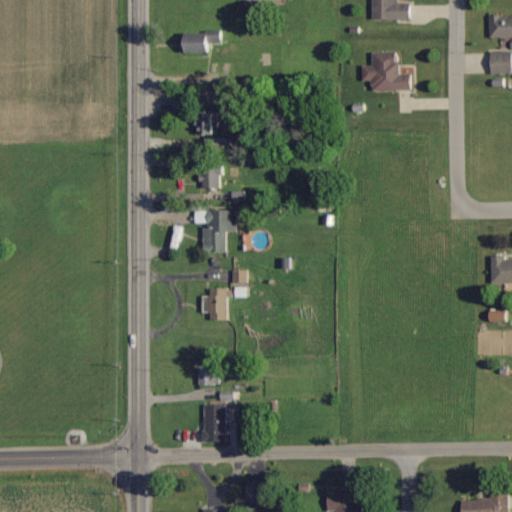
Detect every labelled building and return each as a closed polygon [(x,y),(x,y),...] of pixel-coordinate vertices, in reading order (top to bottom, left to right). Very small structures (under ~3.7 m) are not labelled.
[(374,0),(374,20),(413,20),(413,3),(399,3),(399,0),(374,0)] [(511,36),(511,15),(491,16),(492,37),(511,36)] [(215,33),(188,33),(189,53),(213,52),(212,43),(215,43),(215,33)] [(511,50),(493,52),(493,75),(511,73),(511,50)] [(414,91),(414,74),(402,75),(401,52),(375,52),(375,65),(365,65),(365,81),(374,81),(374,91),(414,91)] [(231,92),(217,92),(217,107),(231,106),(231,92)] [(199,135),(218,135),(218,113),(198,114),(199,135)] [(226,149),(226,140),(208,139),(207,148),(226,149)] [(203,189),(222,188),(222,167),(202,167),(203,189)] [(238,211),(197,211),(197,226),(205,225),(206,253),(229,253),(228,233),(238,233),(238,211)] [(511,283),(511,257),(494,258),(495,284),(511,283)] [(248,271),(234,271),(234,283),(248,284),(248,271)] [(229,289),(212,289),(212,296),(205,296),(205,313),(212,313),(212,321),(230,320),(229,289)] [(509,313),(492,314),(492,322),(510,321),(509,313)] [(221,368),(201,368),(201,385),(221,385),(221,368)] [(227,405),(205,405),(206,442),(228,442),(227,405)] [(248,482),(249,500),(266,500),(266,482),(248,482)] [(358,511),(359,494),(329,493),(329,511),(337,511),(358,511)] [(464,511),(510,511),(510,498),(464,499),(464,511)]
